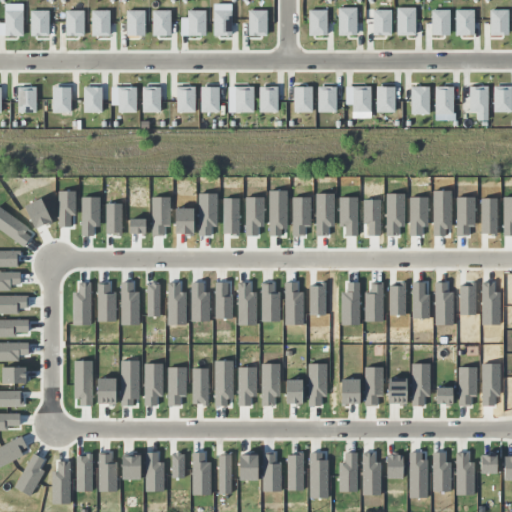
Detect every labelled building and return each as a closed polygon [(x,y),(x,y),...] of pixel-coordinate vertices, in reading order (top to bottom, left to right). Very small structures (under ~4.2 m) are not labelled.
[(338,8),(337,36),(356,36),(356,8),(338,8)] [(396,8),(396,36),(414,36),(414,8),(396,8)] [(248,10),(248,36),(266,36),(266,10),(248,10)] [(372,10),(372,36),(390,36),(391,10),(372,10)] [(431,10),(430,36),(449,36),(449,11),(431,10)] [(454,10),(454,36),(473,36),(473,10),(454,10)] [(489,10),(489,36),(508,36),(508,10),(489,10)] [(4,11),(4,36),(22,36),(22,11),(4,11)] [(30,11),(30,36),(48,36),(48,11),(30,11)] [(64,11),(65,37),(83,36),(83,11),(64,11)] [(91,11),(91,36),(109,36),(109,11),(91,11)] [(126,11),(126,36),(144,36),(144,11),(126,11)] [(152,11),(151,36),(170,36),(170,11),(152,11)] [(212,11),(212,36),(231,36),(231,11),(212,11)] [(308,11),(308,36),(326,36),(326,11),(308,11)] [(187,12),(187,36),(205,36),(205,12),(187,12)] [(83,87),(83,113),(101,113),(102,88),(83,87)] [(141,87),(141,113),(160,113),(160,87),(141,87)] [(176,87),(176,113),(194,113),(194,87),(176,87)] [(200,87),(200,113),(218,113),(218,87),(200,87)] [(234,87),(234,113),(253,113),(253,87),(234,87)] [(258,87),(259,113),(277,113),(277,87),(258,87)] [(293,87),(293,113),(311,113),(311,87),(293,87)] [(317,87),(317,113),(336,113),(336,87),(317,87)] [(351,87),(351,113),(370,113),(370,87),(351,87)] [(375,87),(375,113),(394,113),(394,87),(375,87)] [(410,87),(410,115),(428,115),(428,87),(410,87)] [(434,87),(434,115),(452,115),(453,87),(434,87)] [(468,87),(468,112),(487,112),(487,87),(468,87)] [(492,87),(492,112),(511,112),(511,87),(492,87)] [(17,88),(17,113),(35,113),(35,88),(17,88)] [(52,88),(52,113),(70,113),(70,88),(52,88)] [(117,88),(117,113),(136,113),(136,88),(117,88)]
